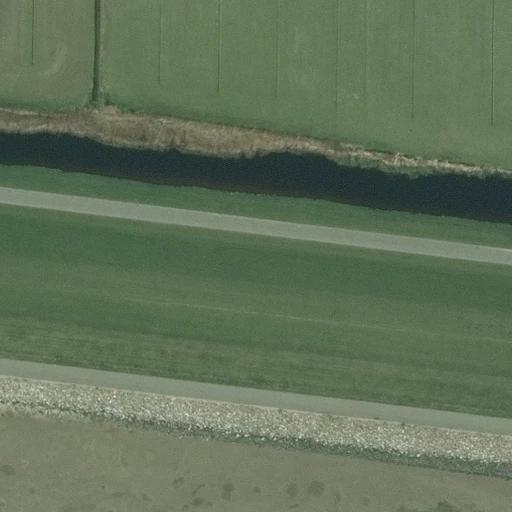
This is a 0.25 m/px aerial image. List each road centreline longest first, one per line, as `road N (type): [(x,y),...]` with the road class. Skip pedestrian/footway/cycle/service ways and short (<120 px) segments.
road 1 (unclassified): [(0,376),(511,438)]
road 2 (unclassified): [(511,262),(0,200)]
